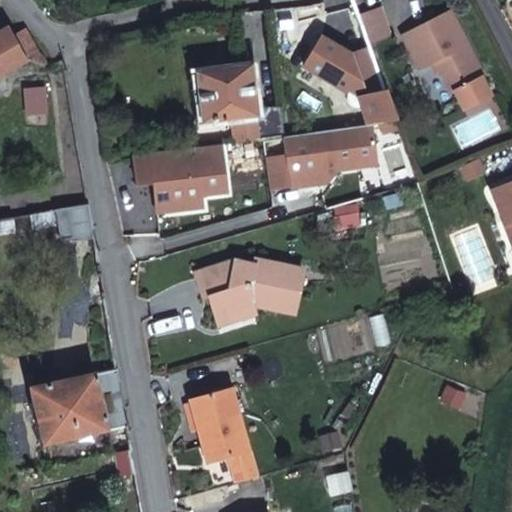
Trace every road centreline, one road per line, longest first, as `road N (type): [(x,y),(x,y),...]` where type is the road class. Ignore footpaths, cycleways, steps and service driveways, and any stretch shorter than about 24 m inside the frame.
road 1 (residential): [(64,35),(163,511)]
road 2 (residential): [(248,0),(64,35)]
